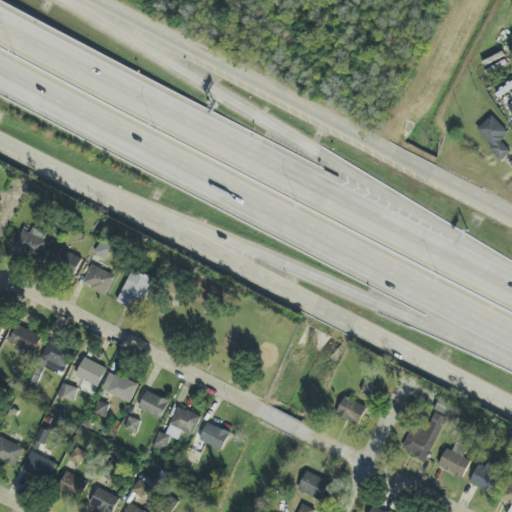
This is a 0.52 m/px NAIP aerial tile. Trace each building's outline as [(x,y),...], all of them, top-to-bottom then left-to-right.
[(508,132),(492,115),(477,129),(492,146),(489,149),(500,161),(510,151),(500,140),(508,132)] [(15,248),(41,259),(49,238),(23,227),(15,248)] [(115,242),(106,236),(95,253),(104,259),(115,242)] [(51,264),(76,272),(81,256),(56,248),(51,264)] [(83,284),(107,294),(114,274),(91,265),(83,284)] [(154,278),(131,268),(118,302),(141,311),(154,278)] [(0,335),(8,318),(0,314),(0,335)] [(35,353),(42,335),(16,326),(9,344),(35,353)] [(49,361),(46,368),(61,375),(72,352),(49,340),(41,357),(49,361)] [(98,387),(107,368),(85,357),(76,376),(98,387)] [(101,391),(131,402),(138,384),(109,372),(101,391)] [(361,391),(373,397),(378,386),(366,380),(361,391)] [(78,388),(62,383),(57,396),(74,401),(78,388)] [(170,401),(147,391),(139,408),(161,419),(170,401)] [(367,407),(345,396),(337,414),(359,425),(367,407)] [(449,415),(454,401),(440,396),(435,410),(449,415)] [(94,413),(106,417),(109,404),(98,401),(94,413)] [(201,416),(178,406),(166,434),(159,431),(153,447),(164,452),(170,437),(178,440),(182,431),(193,435),(201,416)] [(427,431),(413,425),(403,450),(429,460),(446,417),(434,412),(427,431)] [(125,429),(137,433),(141,420),(129,416),(125,429)] [(223,450),(230,432),(207,422),(200,441),(223,450)] [(33,446),(41,450),(50,431),(41,427),(33,446)] [(0,458),(16,466),(24,448),(0,436),(0,458)] [(463,457),(467,447),(456,443),(453,451),(446,448),(438,467),(463,478),(471,460),(463,457)] [(56,464),(33,451),(23,468),(46,482),(56,464)] [(486,466),(478,463),(470,484),(493,493),(503,467),(488,461),(486,466)] [(329,481),(306,471),(298,491),(321,500),(329,481)] [(86,480),(65,472),(58,490),(79,499),(86,480)] [(131,491),(142,497),(149,486),(139,479),(131,491)] [(112,511),(120,498),(98,487),(89,504),(102,510),(101,511),(112,511)] [(124,511),(148,511),(128,503),(124,511)]
